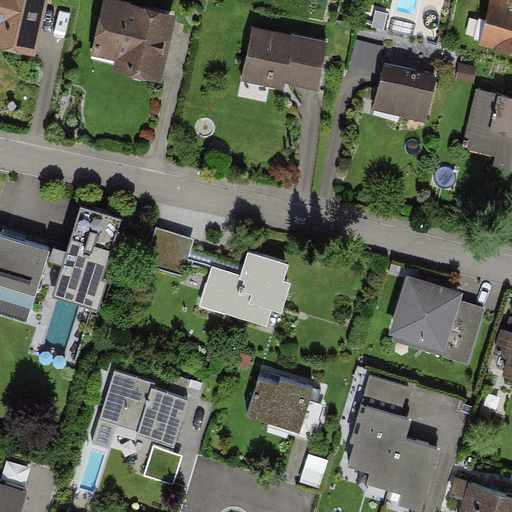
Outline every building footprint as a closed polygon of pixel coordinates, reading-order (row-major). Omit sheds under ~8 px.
[(54,0),(0,0),(0,27),(5,28),(1,46),(42,55),(54,0)] [(180,14),(116,0),(105,0),(91,61),(166,78),(180,14)] [(511,1),(505,0),(492,0),(483,38),(511,45),(511,1)] [(329,43),(257,25),(244,77),(316,95),(329,43)] [(445,76),(389,61),(377,105),(433,120),(445,76)] [(511,98),(482,90),(466,148),(511,161),(511,98)] [(117,232),(81,221),(54,306),(91,317),(117,232)] [(190,240),(154,229),(142,270),(178,280),(181,269),(204,276),(195,305),(271,327),(291,262),(243,248),(237,269),(186,254),(190,240)] [(47,256),(0,241),(0,302),(29,312),(47,256)] [(489,311),(411,289),(393,351),(470,374),(489,311)] [(511,333),(507,332),(495,371),(511,375),(511,333)] [(190,388),(117,366),(102,415),(175,437),(190,388)] [(307,389),(257,372),(241,419),(311,442),(322,407),(303,401),(307,389)] [(407,387),(371,376),(346,459),(370,466),(367,478),(401,488),(397,501),(423,508),(443,442),(404,431),(409,413),(400,410),(407,387)] [(511,511),(511,494),(470,482),(460,511),(511,511)] [(28,511),(34,496),(0,484),(0,511),(28,511)]
